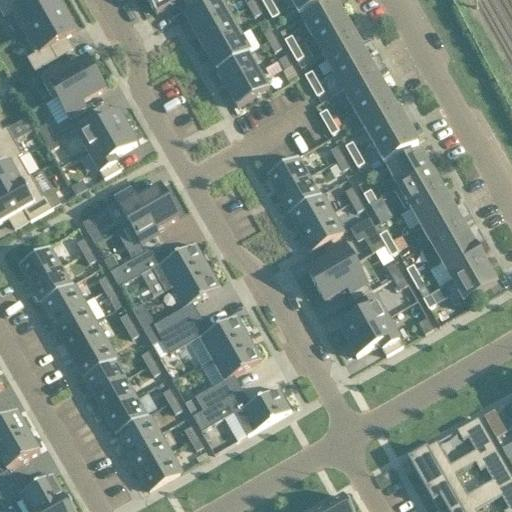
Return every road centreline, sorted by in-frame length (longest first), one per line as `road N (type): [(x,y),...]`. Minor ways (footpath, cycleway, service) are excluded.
road 1 (residential): [(106,0),(134,48),(142,90),(245,267),(266,281),(346,433)]
road 2 (residential): [(511,204),(394,0)]
road 3 (residential): [(103,511),(0,333)]
road 4 (residential): [(346,433),(511,343)]
road 5 (residential): [(215,511),(346,433)]
